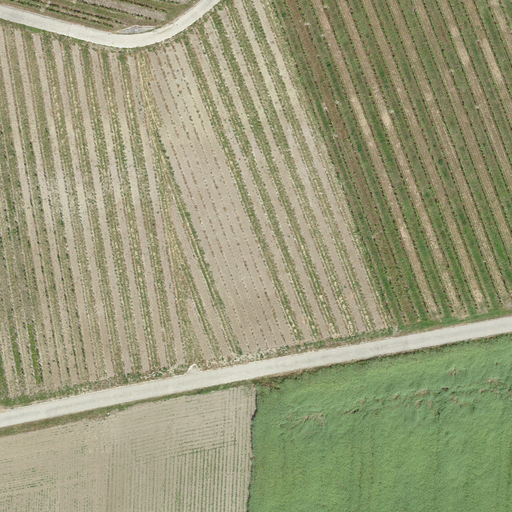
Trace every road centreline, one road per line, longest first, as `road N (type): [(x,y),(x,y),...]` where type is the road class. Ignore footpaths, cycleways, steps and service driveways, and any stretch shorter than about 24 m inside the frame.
road 1 (track): [(0,420),(511,324)]
road 2 (track): [(0,11),(129,41),(169,31),(211,0)]
